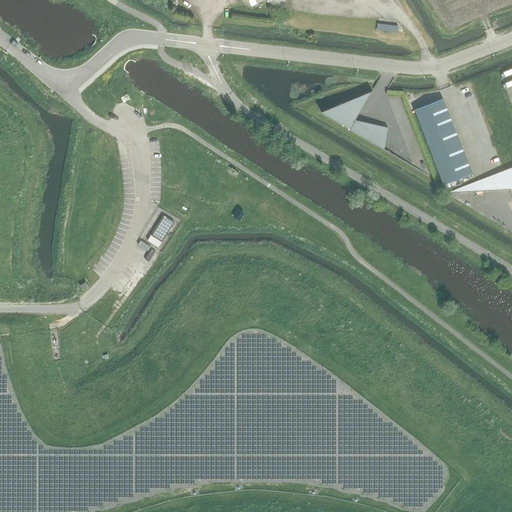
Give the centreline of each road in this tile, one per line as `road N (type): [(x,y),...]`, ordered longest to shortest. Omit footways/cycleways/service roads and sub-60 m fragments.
road 1 (track): [(0,327),(36,427),(75,442),(144,414),(240,325),(269,326),(334,366),(465,472),(443,511)]
road 2 (unclassified): [(206,45),(421,68),(511,38)]
road 3 (track): [(0,91),(37,139),(25,263),(41,285),(61,285)]
road 4 (track): [(367,511),(252,495),(152,511)]
road 5 (unclassified): [(206,45),(128,39),(61,88)]
